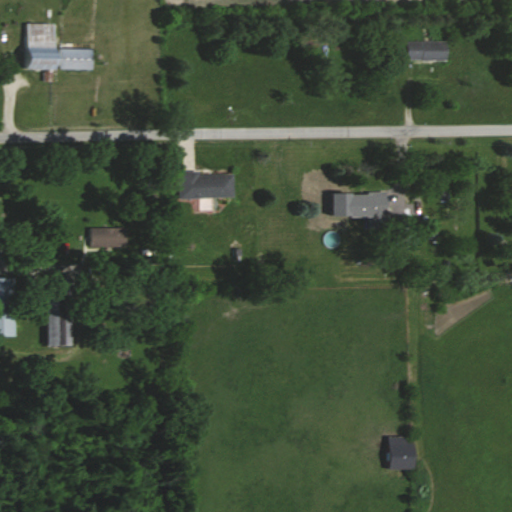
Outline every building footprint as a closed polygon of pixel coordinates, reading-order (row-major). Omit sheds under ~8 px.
[(20,69),(49,69),(49,22),(20,22),(20,69)] [(441,40),(402,40),(402,59),(441,59),(441,40)] [(54,69),(87,69),(87,48),(54,48),(54,69)] [(175,173),(175,197),(229,196),(229,172),(175,173)] [(341,192),(342,216),(365,216),(365,228),(382,228),(381,192),(341,192)] [(40,346),(64,346),(64,276),(40,276),(40,346)] [(0,277),(0,335),(10,335),(10,277),(0,277)] [(408,436),(382,436),(382,468),(408,468),(408,436)]
